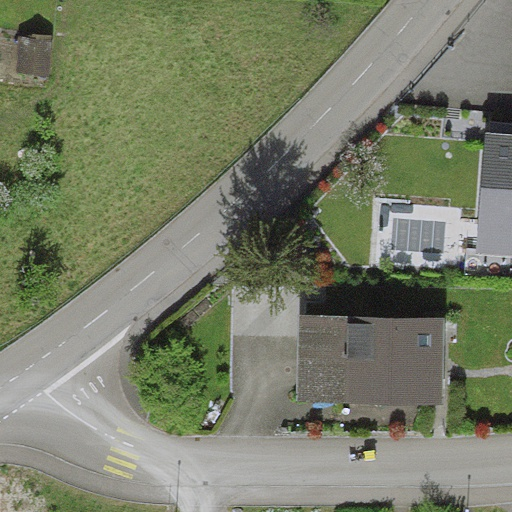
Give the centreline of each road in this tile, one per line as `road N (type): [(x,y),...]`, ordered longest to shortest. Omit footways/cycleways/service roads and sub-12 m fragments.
road 1 (residential): [(27,374),(202,247),(437,0)]
road 2 (residential): [(27,374),(91,431),(155,457),(233,466),(511,461)]
